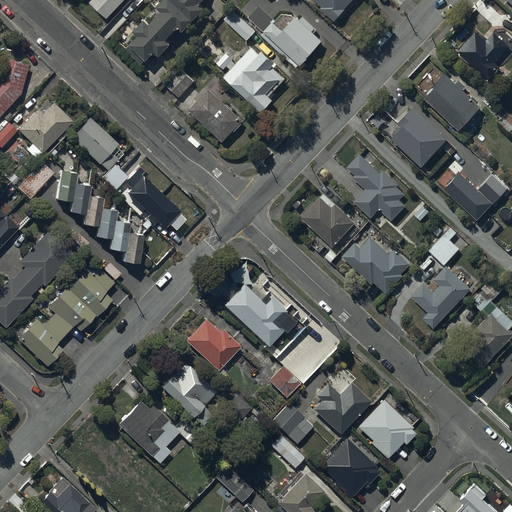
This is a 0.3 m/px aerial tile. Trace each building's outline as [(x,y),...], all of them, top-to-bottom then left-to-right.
[(121,0),(90,0),(107,16),(121,0)] [(137,33),(128,42),(145,57),(154,48),(159,52),(169,41),(164,37),(176,24),(181,29),(203,6),(198,1),(199,0),(157,0),(154,4),(160,8),(148,21),(143,16),(132,28),(137,33)] [(315,0),(321,5),(320,7),(333,19),(351,0),(315,0)] [(233,9),(224,18),(247,38),(255,29),(233,9)] [(272,19),(262,30),(299,63),(322,38),(311,29),(315,26),(302,14),(299,18),(295,14),(282,28),(272,19)] [(509,45),(494,31),(486,40),(475,30),(457,50),(489,78),(500,65),(494,61),(509,45)] [(251,44),(222,75),(260,110),(272,97),(265,91),(279,77),(268,66),(274,60),(261,49),(259,51),(251,44)] [(0,114),(21,92),(30,62),(0,53),(0,114)] [(195,79),(181,67),(166,83),(180,96),(195,79)] [(456,81),(444,71),(432,85),(433,86),(424,96),(459,128),(479,105),(461,89),(465,85),(458,79),(456,81)] [(243,118),(209,86),(188,108),(222,140),(243,118)] [(72,120),(52,101),(42,112),(37,107),(17,128),(41,152),(72,120)] [(447,137),(413,105),(397,121),(401,125),(391,136),(421,165),(447,137)] [(511,115),(507,110),(498,118),(509,129),(510,129),(511,131),(511,115)] [(117,142),(89,116),(70,136),(99,163),(99,162),(106,169),(121,153),(114,146),(117,142)] [(16,129),(8,121),(0,129),(0,145),(1,146),(16,129)] [(380,171),(359,151),(345,166),(354,174),(353,176),(366,188),(354,200),(371,216),(379,207),(391,218),(405,204),(399,198),(404,193),(396,186),(398,183),(382,168),(380,171)] [(53,172),(41,160),(17,186),(30,197),(53,172)] [(127,175),(114,163),(101,177),(114,189),(127,175)] [(75,170),(59,168),(55,197),(70,199),(68,210),(83,212),(81,222),(96,224),(94,234),(110,237),(108,247),(123,249),(122,259),(137,261),(142,233),(127,231),(128,221),(112,218),(114,208),(100,206),(102,196),(87,194),(89,183),(74,181),(75,170)] [(164,226),(179,209),(135,169),(124,181),(130,187),(126,191),(164,226)] [(460,173),(444,188),(477,220),(507,189),(493,175),(478,190),(460,173)] [(7,180),(0,187),(0,203),(3,206),(18,190),(7,180)] [(320,194),(300,216),(332,246),(355,221),(335,202),(332,205),(320,194)] [(493,205),(480,220),(491,231),(511,211),(511,199),(500,212),(493,205)] [(423,203),(414,212),(420,218),(429,209),(423,203)] [(192,204),(185,211),(194,219),(200,211),(192,204)] [(0,248),(20,227),(0,209),(0,248)] [(457,231),(451,226),(429,249),(444,264),(459,247),(450,239),(457,231)] [(75,228),(69,235),(82,247),(88,240),(75,228)] [(43,286),(74,254),(49,230),(19,260),(26,266),(13,280),(10,277),(0,287),(0,322),(5,327),(33,298),(30,295),(41,283),(43,286)] [(389,252),(371,235),(360,246),(355,241),(342,255),(372,282),(374,280),(386,292),(403,274),(401,272),(411,262),(394,247),(389,252)] [(108,259),(102,265),(114,277),(120,271),(108,259)] [(91,272),(86,266),(49,305),(56,312),(42,326),(35,319),(17,338),(46,365),(61,349),(55,343),(74,323),(80,328),(95,313),(97,314),(113,298),(106,292),(116,281),(98,264),(91,272)] [(434,326),(471,287),(446,264),(434,277),(440,284),(433,291),(423,282),(411,295),(429,311),(424,317),(434,326)] [(482,308),(507,282),(495,271),(481,285),(483,287),(472,299),(482,308)] [(260,298),(243,282),(224,303),(268,343),(282,328),(285,331),(295,321),(285,312),(286,310),(270,296),(269,297),(265,293),(260,298)] [(511,336),(511,330),(492,310),(475,327),(484,336),(468,352),(482,366),(511,336)] [(215,327),(205,318),(185,339),(218,369),(240,345),(222,329),(220,330),(216,326),(215,327)] [(172,374),(170,373),(159,385),(202,425),(206,421),(205,419),(211,412),(203,405),(217,391),(188,364),(187,365),(184,362),(172,374)] [(300,381),(282,365),(268,380),(286,396),(300,381)] [(339,433),(370,401),(350,381),(339,393),(325,380),(314,392),(322,400),(313,409),(339,433)] [(236,391),(222,406),(237,420),(251,406),(236,391)] [(500,397),(495,403),(509,417),(511,413),(511,408),(510,407),(511,405),(511,399),(509,397),(505,402),(500,397)] [(413,427),(383,399),(357,426),(372,440),(370,443),(386,458),(402,441),(405,443),(415,432),(412,429),(413,427)] [(179,431),(151,405),(148,408),(139,400),(117,423),(158,462),(170,450),(165,446),(179,431)] [(304,416),(289,402),(272,420),(296,442),(312,426),(303,417),(304,416)] [(91,446),(76,461),(96,481),(112,465),(119,472),(134,457),(110,434),(95,449),(91,446)] [(304,456),(280,434),(270,445),(294,467),(304,456)] [(377,465),(346,437),(321,464),(336,478),(333,481),(350,496),(365,479),(368,482),(378,471),(375,467),(377,465)] [(252,489),(227,465),(216,477),(241,501),(252,489)] [(324,491),(304,472),(276,501),(287,511),(315,511),(310,506),(324,491)] [(163,474),(147,491),(171,511),(186,495),(163,474)] [(90,511),(95,508),(62,476),(38,501),(49,511),(90,511)] [(495,511),(482,499),(487,494),(474,482),(458,499),(463,504),(455,511),(495,511)]
